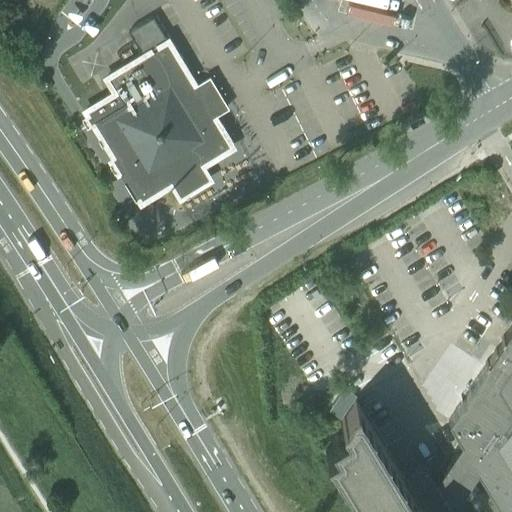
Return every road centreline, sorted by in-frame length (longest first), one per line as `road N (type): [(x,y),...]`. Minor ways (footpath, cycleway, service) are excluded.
road 1 (tertiary): [(358,192),(287,214),(113,314)]
road 2 (tertiary): [(131,343),(167,332),(303,241),(358,192)]
road 3 (primary): [(113,314),(0,142)]
road 4 (primary): [(234,511),(131,343)]
road 5 (primary): [(85,351),(176,511)]
road 6 (tertiary): [(511,98),(358,192)]
road 7 (primary): [(0,216),(85,351)]
